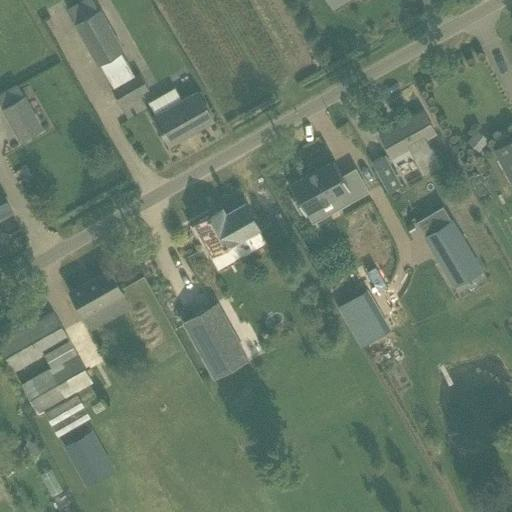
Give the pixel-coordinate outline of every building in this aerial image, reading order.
[(112,87),(122,105),(149,89),(140,72),(134,76),(120,52),(124,51),(100,8),(97,10),(91,0),(83,0),(69,9),(76,22),(74,24),(97,65),(99,63),(112,87)] [(169,145),(213,121),(197,94),(163,113),(161,110),(153,115),(169,145)] [(43,128),(25,95),(23,95),(2,107),(1,107),(19,140),(43,128)] [(435,134),(423,111),(379,135),(392,158),(409,148),(414,158),(413,159),(423,176),(441,165),(431,148),(430,149),(424,139),(435,134)] [(476,130),(474,133),(467,142),(479,151),(486,143),(488,139),(476,130)] [(511,140),(494,150),(511,179),(511,140)] [(388,192),(400,185),(384,155),(372,162),(388,192)] [(304,214),(306,213),(312,224),(337,210),(349,203),(343,192),(349,189),(333,160),(289,185),(296,199),(293,201),(300,213),(303,212),(304,214)] [(0,217),(12,211),(0,190),(0,217)] [(220,209),(196,223),(213,253),(239,238),(237,234),(256,223),(249,210),(228,222),(220,209)] [(456,232),(428,248),(447,281),(460,273),(466,283),(481,275),(456,232)] [(122,293),(109,269),(69,292),(82,315),(122,293)] [(182,321),(214,378),(248,359),(216,302),(182,321)] [(93,380),(92,381),(53,312),(0,341),(0,348),(14,372),(44,354),(51,366),(21,384),(37,414),(78,391),(82,398),(98,390),(93,380)] [(331,332),(324,320),(315,325),(321,337),(331,332)] [(360,346),(379,335),(372,323),(353,334),(360,346)] [(71,402),(58,404),(59,414),(48,416),(49,426),(75,422),(71,402)] [(97,428),(67,442),(87,484),(117,470),(97,428)] [(31,443),(24,455),(34,461),(41,449),(31,443)]
